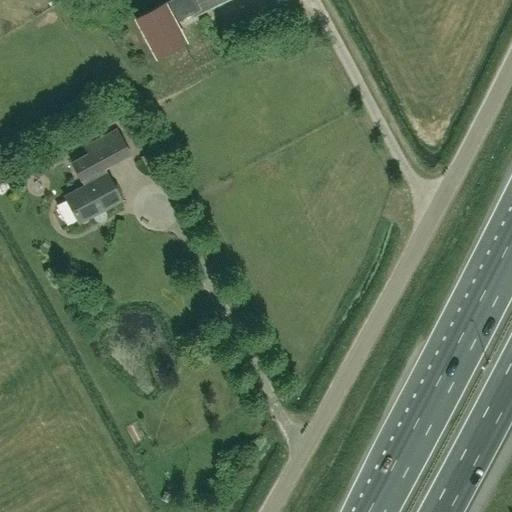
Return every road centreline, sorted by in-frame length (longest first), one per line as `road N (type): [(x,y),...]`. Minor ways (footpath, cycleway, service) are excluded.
road 1 (unclassified): [(267,511),(511,62)]
road 2 (motorway): [(511,255),(376,511)]
road 3 (motorway): [(440,511),(511,376)]
